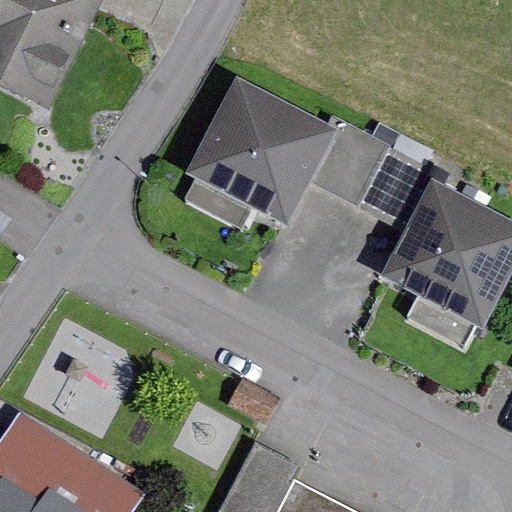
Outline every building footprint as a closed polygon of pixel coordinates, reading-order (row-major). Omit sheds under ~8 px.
[(63,0),(0,0),(0,59),(30,73),(63,0)] [(352,133),(249,79),(198,174),(301,228),(352,133)] [(511,299),(511,203),(450,170),(399,265),(501,320),(511,299)] [(362,511),(261,452),(225,511),(362,511)] [(62,511),(19,480),(0,505),(0,511),(62,511)]
